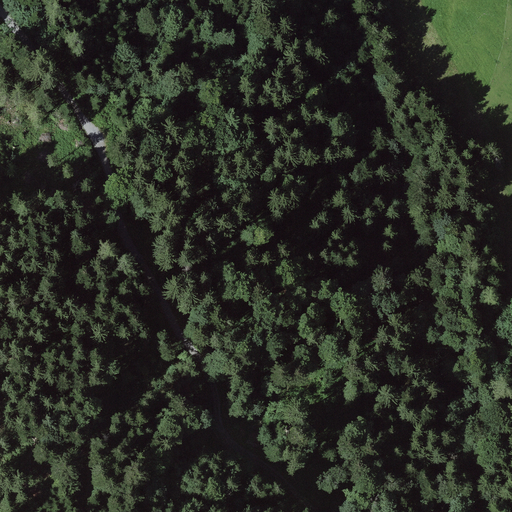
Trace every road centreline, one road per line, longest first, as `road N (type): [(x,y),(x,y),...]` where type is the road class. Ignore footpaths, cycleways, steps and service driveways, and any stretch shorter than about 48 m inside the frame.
road 1 (track): [(0,12),(55,84),(129,212),(144,264)]
road 2 (track): [(144,264),(215,390),(222,437)]
